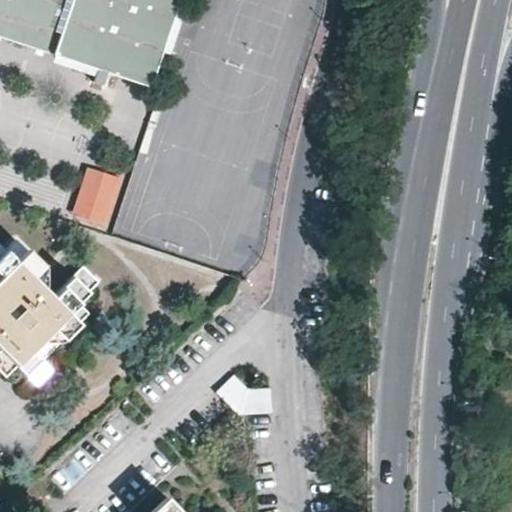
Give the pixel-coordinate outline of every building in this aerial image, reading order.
[(0,0),(0,37),(150,86),(178,0),(0,0)] [(121,178),(87,166),(71,215),(106,226),(121,178)] [(0,371),(4,376),(15,366),(35,386),(52,370),(31,350),(52,329),(63,340),(90,314),(78,302),(96,283),(82,268),(52,298),(30,277),(42,265),(15,240),(5,250),(0,245),(0,371)] [(270,387),(241,388),(241,381),(223,382),(223,411),(271,409),(270,387)] [(180,511),(167,497),(151,511),(180,511)]
